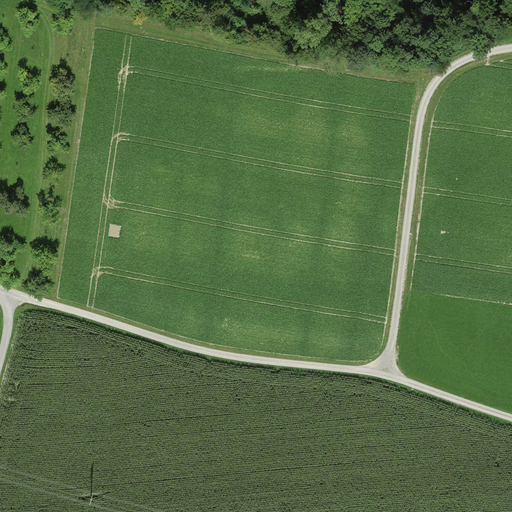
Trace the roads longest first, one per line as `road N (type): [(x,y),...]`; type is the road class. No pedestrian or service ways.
road 1 (track): [(12,299),(213,353),(385,375)]
road 2 (track): [(385,375),(429,92),(476,56),(511,49)]
road 3 (track): [(385,375),(511,414)]
